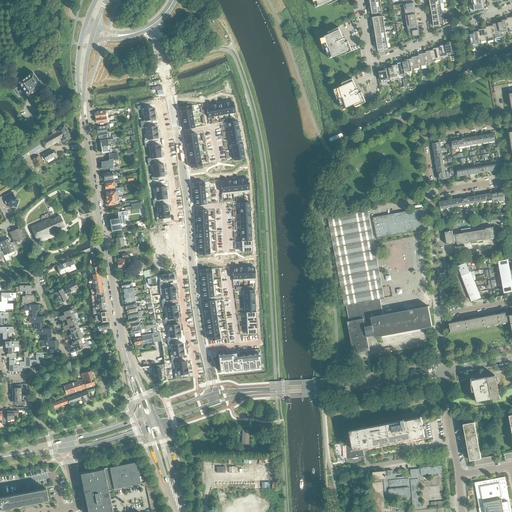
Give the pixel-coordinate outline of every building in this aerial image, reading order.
[(415,8),(414,3),(415,3),(415,2),(404,3),(404,4),(405,10),(415,8)] [(485,3),(472,5),(470,5),(471,11),(483,9),(483,6),(483,5),(486,5),(485,3)] [(500,31),(502,31),(502,33),(508,31),(507,29),(505,20),(501,20),(501,22),(498,23),(500,31)] [(493,34),(495,34),(495,38),(501,37),(500,31),(498,23),(494,23),(494,25),(491,26),(493,34)] [(486,37),(488,37),(488,38),(493,37),(493,34),(491,26),(487,26),(487,28),(484,28),(486,37)] [(344,38),(339,27),(329,32),(330,34),(321,38),(324,49),(326,48),(329,59),(341,53),(342,55),(353,51),(348,41),(346,42),(345,41),(346,41),(346,40),(346,39),(345,39),(345,38),(344,38)] [(478,40),(479,40),(481,40),(481,41),(486,40),(486,37),(484,28),(480,29),(480,31),(477,31),(478,40)] [(469,33),(471,43),(472,48),(480,46),(479,40),(478,40),(477,31),(469,33)] [(447,53),(449,53),(450,57),(455,56),(452,41),(449,42),(449,44),(445,44),(447,53)] [(442,47),(438,47),(440,56),(442,56),(442,57),(448,56),(447,53),(445,44),(441,45),(442,47)] [(440,56),(438,47),(434,48),(435,50),(431,50),(433,59),(435,59),(435,60),(441,59),(440,56)] [(433,59),(431,50),(427,51),(428,52),(424,53),(426,62),(428,62),(428,63),(434,62),(433,59)] [(426,62),(424,53),(420,54),(421,55),(417,56),(419,65),(421,65),(421,66),(427,65),(426,62)] [(419,65),(417,56),(413,57),(413,58),(410,59),(412,68),(414,68),(414,69),(419,68),(419,65)] [(412,71),(412,68),(410,59),(406,60),(406,61),(403,62),(404,71),(405,71),(407,71),(407,72),(412,71)] [(405,74),(405,71),(404,71),(403,62),(399,63),(399,64),(396,65),(397,74),(398,74),(399,73),(400,75),(405,74)] [(397,74),(396,65),(392,66),(392,67),(389,68),(390,77),(391,77),(391,80),(391,81),(399,79),(398,74),(397,74)] [(386,81),(391,80),(391,77),(390,77),(389,68),(385,69),(385,70),(379,71),(381,80),(385,79),(386,81)] [(28,96),(30,98),(35,95),(36,95),(35,94),(34,92),(42,86),(33,73),(19,82),(22,88),(20,89),(20,90),(20,91),(20,92),(21,92),(22,92),(24,91),(28,96)] [(358,89),(353,78),(342,83),(343,85),(334,89),(338,100),(340,99),(343,110),(355,104),(356,106),(366,102),(362,92),(359,93),(359,92),(359,91),(360,91),(360,90),(359,90),(359,89),(358,89)] [(144,106),(137,106),(138,110),(143,109),(144,115),(154,114),(153,108),(144,109),(144,106)] [(96,118),(106,117),(106,113),(112,112),(112,110),(97,112),(97,113),(95,114),(95,115),(95,117),(96,117),(96,118)] [(145,121),(140,121),(141,125),(147,124),(147,121),(155,120),(154,114),(144,115),(145,121)] [(98,133),(107,132),(106,128),(112,127),(114,126),(113,123),(111,124),(107,124),(107,126),(97,127),(98,133)] [(147,124),(141,125),(141,128),(146,128),(147,134),(157,133),(157,126),(148,128),(147,124)] [(42,140),(41,140),(44,145),(46,149),(60,141),(60,142),(62,141),(63,143),(71,138),(64,125),(56,130),(55,128),(51,131),(53,134),(42,140)] [(148,140),(144,140),(144,143),(150,143),(150,140),(158,139),(157,133),(147,134),(148,140)] [(36,138),(18,150),(20,154),(21,156),(23,159),(25,157),(34,151),(34,152),(42,147),(41,147),(44,145),(41,140),(38,142),(36,138)] [(120,138),(110,139),(100,140),(101,142),(100,143),(99,144),(99,147),(111,145),(115,145),(115,142),(120,141),(120,138)] [(459,149),(459,146),(458,139),(450,141),(451,148),(451,150),(459,149)] [(150,143),(144,143),(145,147),(150,146),(150,152),(161,151),(160,145),(151,146),(150,143)] [(46,161),(53,157),(55,160),(57,159),(55,156),(52,150),(43,155),(46,161)] [(151,158),(147,159),(147,162),(154,161),(154,158),(161,157),(161,151),(150,152),(151,158)] [(118,153),(116,153),(109,154),(109,160),(109,161),(102,162),(102,165),(102,169),(110,168),(110,171),(120,169),(119,166),(114,167),(113,161),(119,160),(118,153)] [(33,159),(37,167),(42,164),(43,166),(44,166),(45,165),(44,164),(47,163),(43,157),(40,158),(39,156),(33,159)] [(501,169),(500,160),(491,161),(491,162),(493,170),(501,169)] [(154,161),(147,162),(148,165),(153,165),(154,171),(164,170),(163,164),(154,165),(154,161)] [(154,177),(152,177),(152,181),(158,180),(158,176),(165,176),(164,170),(154,171),(154,177)] [(108,189),(115,188),(115,183),(120,183),(120,180),(105,182),(105,186),(105,188),(106,188),(106,189),(108,189)] [(159,184),(153,185),(153,188),(156,188),(156,194),(167,192),(166,187),(159,188),(159,184)] [(115,188),(108,189),(109,191),(108,191),(108,192),(106,192),(107,194),(106,194),(107,198),(118,196),(117,193),(116,193),(116,191),(126,190),(125,187),(117,188),(115,188)] [(5,201),(6,204),(8,203),(10,208),(13,206),(14,207),(16,208),(19,200),(16,199),(15,199),(12,192),(7,194),(9,199),(5,201)] [(157,200),(153,200),(153,204),(160,203),(159,199),(167,199),(167,192),(156,194),(157,200)] [(118,196),(107,198),(107,203),(108,203),(108,205),(110,204),(110,205),(115,204),(118,204),(118,203),(120,203),(119,201),(119,197),(118,197),(118,196)] [(160,203),(153,204),(154,207),(158,207),(158,213),(169,211),(168,205),(160,206),(160,203)] [(344,219),(342,219),(344,222),(344,223),(344,224),(345,225),(344,225),(346,230),(348,234),(349,235),(348,235),(349,237),(350,239),(350,240),(351,240),(351,241),(351,242),(352,244),(354,250),(356,255),(356,256),(356,257),(356,259),(356,260),(355,261),(354,262),(353,264),(353,265),(352,266),(351,267),(349,270),(348,271),(348,272),(347,273),(346,274),(342,280),(345,282),(348,284),(349,285),(349,284),(350,285),(351,286),(352,287),(353,287),(354,288),(356,290),(357,290),(360,292),(359,292),(366,296),(366,297),(367,297),(368,298),(370,299),(372,297),(373,295),(374,294),(374,293),(375,293),(378,289),(377,288),(379,285),(380,286),(380,285),(380,284),(381,283),(381,284),(381,283),(383,281),(384,279),(382,277),(386,271),(388,273),(418,267),(410,225),(386,229),(385,229),(384,229),(384,228),(383,228),(383,227),(382,226),(383,226),(382,226),(382,225),(379,218),(378,215),(379,215),(378,214),(377,213),(378,213),(377,212),(377,211),(375,207),(374,207),(372,208),(370,209),(368,210),(366,210),(366,211),(363,212),(362,212),(361,212),(360,213),(359,213),(356,214),(355,214),(355,215),(354,215),(350,216),(350,217),(349,217),(347,217),(347,218),(344,219)] [(118,216),(126,215),(144,212),(144,209),(143,208),(126,211),(126,210),(118,212),(118,216)] [(159,219),(156,219),(157,222),(163,222),(163,218),(170,218),(169,211),(158,213),(159,219)] [(55,230),(65,226),(60,216),(51,220),(50,218),(45,220),(31,226),(37,240),(56,232),(55,230)] [(496,237),(495,230),(494,230),(493,227),(486,228),(486,229),(483,229),(483,227),(471,229),(470,228),(461,229),(462,233),(453,234),(452,231),(450,231),(449,231),(445,232),(447,245),(454,243),(454,242),(457,242),(457,244),(496,237)] [(14,242),(15,243),(24,239),(24,238),(27,237),(23,228),(20,230),(19,228),(10,232),(14,242)] [(118,246),(124,245),(126,245),(125,240),(123,241),(122,234),(116,235),(118,246)] [(15,243),(14,242),(12,243),(11,243),(9,238),(5,240),(5,241),(0,242),(0,243),(5,255),(3,256),(4,258),(6,261),(9,259),(7,254),(14,251),(17,249),(15,243)] [(123,254),(123,258),(117,259),(119,267),(124,267),(125,267),(127,267),(127,266),(130,265),(128,253),(123,254)] [(509,264),(508,259),(507,259),(506,256),(502,257),(502,260),(498,261),(499,266),(509,264)] [(66,264),(65,263),(57,266),(61,274),(68,271),(68,272),(76,268),(73,261),(66,264)] [(462,264),(458,264),(459,265),(458,266),(460,270),(469,267),(467,262),(462,264)] [(93,275),(99,273),(98,266),(93,267),(93,270),(91,271),(91,275),(93,275)] [(471,272),(469,267),(460,270),(462,275),(471,272)] [(473,277),(471,272),(462,275),(464,280),(473,277)] [(161,276),(159,276),(159,282),(160,285),(166,285),(165,281),(174,280),(174,279),(175,279),(174,275),(174,274),(170,275),(170,274),(166,275),(163,275),(163,276),(161,276)] [(475,282),(473,277),(464,280),(466,285),(475,282)] [(68,292),(68,293),(78,287),(74,281),(75,281),(74,278),(69,281),(70,284),(63,288),(66,293),(68,292)] [(123,288),(133,286),(135,286),(135,283),(134,283),(132,278),(123,280),(124,283),(122,283),(123,288)] [(477,287),(475,282),(466,285),(468,290),(477,287)] [(25,304),(35,304),(35,294),(31,294),(31,285),(20,285),(20,286),(16,286),(16,291),(16,294),(19,294),(19,291),(20,291),(20,290),(25,290),(25,296),(22,296),(22,302),(25,302),(25,304)] [(166,285),(160,285),(160,289),(162,289),(162,295),(175,293),(175,292),(176,292),(176,288),(175,288),(175,287),(166,288),(166,285)] [(479,292),(477,287),(468,290),(470,295),(479,292)] [(66,293),(63,288),(61,289),(62,289),(56,293),(61,302),(67,299),(68,303),(72,301),(68,293),(68,292),(66,293)] [(140,290),(137,291),(123,293),(124,298),(135,296),(134,294),(140,293),(140,290)] [(481,297),(479,292),(470,295),(472,301),(475,300),(474,300),(481,297)] [(0,312),(6,312),(6,309),(13,309),(13,303),(8,303),(8,298),(16,298),(16,293),(1,293),(2,302),(0,301),(0,312)] [(163,300),(162,301),(162,304),(168,303),(167,300),(176,299),(176,298),(177,298),(176,293),(176,294),(175,293),(162,295),(163,300)] [(97,303),(105,302),(104,296),(104,297),(103,297),(102,294),(98,295),(99,297),(96,298),(97,303)] [(105,302),(97,303),(99,310),(106,309),(105,302)] [(168,303),(162,304),(162,308),(164,307),(165,313),(166,313),(178,312),(178,311),(178,306),(177,306),(168,307),(168,303)] [(39,304),(35,304),(25,304),(25,311),(29,311),(29,310),(30,310),(30,317),(37,316),(37,310),(39,310),(39,304)] [(429,306),(383,315),(347,321),(354,353),(370,350),(367,336),(374,335),(375,337),(432,326),(431,319),(429,306)] [(60,319),(77,313),(75,308),(64,312),(65,314),(59,317),(60,319)] [(6,312),(0,312),(0,324),(3,324),(4,318),(8,318),(8,312),(6,312)] [(167,319),(164,320),(164,323),(170,322),(170,319),(179,318),(178,312),(166,313),(167,319)] [(77,313),(60,319),(61,321),(66,319),(67,321),(78,318),(77,313)] [(510,321),(511,323),(511,322),(511,314),(509,315),(508,316),(506,316),(505,313),(499,314),(501,323),(507,322),(507,321),(510,321)] [(483,317),(485,326),(501,323),(499,314),(492,315),(491,315),(489,315),(489,316),(483,317)] [(37,316),(30,317),(30,322),(34,322),(34,329),(38,329),(38,328),(42,328),(42,322),(44,322),(44,316),(37,316)] [(108,316),(96,318),(96,321),(101,320),(102,322),(104,322),(104,324),(108,323),(108,321),(108,316)] [(485,326),(483,317),(476,318),(474,318),(473,318),(473,319),(466,320),(468,329),(485,326)] [(78,318),(67,321),(68,324),(63,326),(63,328),(78,323),(79,323),(78,318)] [(468,329),(466,320),(459,321),(458,321),(456,321),(456,322),(449,323),(451,333),(468,329)] [(170,322),(164,323),(165,326),(166,326),(167,332),(168,332),(180,331),(180,330),(181,330),(180,325),(179,325),(171,326),(170,322)] [(109,323),(108,323),(104,324),(97,326),(98,328),(101,327),(102,330),(99,331),(100,334),(105,332),(104,330),(111,328),(109,323)] [(152,325),(143,327),(131,329),(132,334),(134,334),(135,337),(141,336),(140,333),(142,332),(145,332),(144,329),(146,329),(152,328),(153,333),(158,332),(157,327),(156,324),(152,325)] [(0,326),(0,332),(1,333),(1,339),(8,339),(8,333),(13,333),(13,327),(0,326)] [(81,327),(71,331),(72,334),(66,336),(67,338),(83,332),(83,331),(83,330),(82,329),(82,328),(81,327),(81,328),(81,327)] [(52,328),(42,328),(38,328),(38,329),(38,334),(42,334),(42,341),(52,340),(52,334),(52,328)] [(169,338),(167,338),(167,342),(173,341),(173,338),(181,337),(180,336),(181,336),(181,331),(180,331),(168,332),(169,338)] [(83,332),(67,338),(68,340),(73,338),(74,341),(85,337),(83,332)] [(152,335),(133,339),(135,345),(153,341),(153,342),(161,341),(159,332),(158,332),(153,333),(152,333),(152,335)] [(85,337),(74,341),(72,341),(73,344),(67,346),(68,348),(84,342),(84,338),(83,338),(85,337)] [(52,340),(42,341),(42,346),(47,346),(47,352),(54,352),(54,346),(56,346),(56,340),(52,340)] [(7,353),(14,353),(14,347),(18,347),(18,341),(4,341),(4,347),(7,347),(7,353)] [(173,341),(167,342),(168,345),(170,345),(170,351),(183,349),(183,343),(174,345),(173,341)] [(84,343),(84,342),(68,348),(70,353),(84,348),(83,344),(85,344),(85,342),(84,343)] [(183,349),(170,351),(171,360),(178,360),(177,356),(184,355),(183,349)] [(239,354),(218,357),(220,371),(234,369),(234,371),(261,367),(259,349),(239,352),(239,354)] [(16,353),(14,353),(7,353),(7,357),(9,357),(10,371),(25,371),(25,369),(24,369),(24,361),(20,362),(20,365),(15,365),(14,357),(16,357),(16,353)] [(24,369),(25,369),(30,368),(30,365),(36,365),(40,363),(40,360),(43,360),(43,353),(36,353),(36,360),(30,360),(30,357),(24,357),(24,361),(24,369)] [(178,360),(171,360),(172,364),(176,363),(177,369),(187,368),(187,362),(178,363),(178,360)] [(156,369),(154,369),(155,380),(162,379),(160,368),(163,368),(162,364),(156,365),(156,369)] [(177,369),(174,370),(175,379),(181,378),(181,375),(188,374),(187,368),(177,369)] [(79,381),(81,389),(95,385),(91,371),(82,374),(84,379),(79,381)] [(485,377),(475,379),(475,378),(472,378),(471,378),(471,380),(471,381),(471,382),(471,383),(471,384),(471,385),(472,386),(473,392),(473,391),(474,390),(477,401),(490,399),(490,398),(491,397),(491,399),(500,397),(496,375),(485,377)] [(81,389),(79,381),(64,386),(67,394),(81,389)] [(12,395),(21,395),(21,388),(22,388),(22,384),(10,385),(10,388),(12,388),(12,395)] [(54,390),(56,398),(65,395),(62,387),(54,390)] [(67,398),(69,403),(80,399),(82,399),(84,404),(87,403),(85,398),(89,396),(88,391),(67,398)] [(21,395),(12,395),(13,402),(15,402),(15,405),(25,405),(25,401),(22,401),(21,395)] [(69,403),(67,398),(53,403),(55,408),(69,403)] [(18,411),(20,410),(25,410),(25,407),(17,407),(17,410),(7,411),(7,421),(10,421),(10,420),(15,419),(14,416),(18,415),(18,411)] [(425,437),(423,428),(421,417),(417,418),(417,420),(415,420),(415,418),(410,419),(411,420),(405,421),(405,419),(401,419),(402,421),(401,421),(397,421),(397,422),(394,423),(394,422),(390,423),(390,424),(387,424),(387,423),(383,424),(383,425),(380,425),(376,425),(376,427),(373,428),(373,426),(369,427),(366,428),(366,427),(362,428),(362,429),(350,431),(352,443),(348,443),(348,458),(364,455),(363,448),(425,437)] [(478,440),(475,422),(463,424),(465,431),(466,431),(466,433),(465,433),(466,436),(467,436),(467,437),(466,438),(467,442),(478,440)] [(481,458),(478,440),(467,442),(468,447),(469,446),(469,448),(468,449),(469,451),(470,451),(470,453),(469,453),(470,460),(474,460),(478,459),(481,458)] [(81,473),(86,495),(89,511),(110,511),(112,511),(107,491),(141,484),(136,462),(81,473)] [(390,499),(408,497),(410,497),(410,496),(412,496),(413,508),(421,507),(418,478),(418,474),(421,474),(421,475),(435,473),(435,476),(439,476),(438,473),(442,473),(441,466),(421,468),(421,469),(410,470),(411,476),(406,476),(396,477),(392,477),(392,475),(393,475),(393,473),(393,470),(387,470),(388,471),(385,471),(372,472),(373,479),(374,479),(375,482),(372,482),(375,511),(385,511),(386,511),(385,511),(384,494),(389,494),(390,499)] [(352,482),(353,482),(354,485),(359,485),(359,482),(361,481),(362,488),(353,489),(353,494),(366,493),(365,481),(366,481),(366,475),(352,476),(352,482)] [(511,511),(505,476),(474,482),(479,511),(511,511)] [(146,486),(151,511),(158,510),(152,481),(149,482),(148,479),(141,480),(143,487),(146,486)] [(0,509),(2,509),(49,500),(47,494),(47,493),(46,488),(42,489),(0,497),(0,509)]
